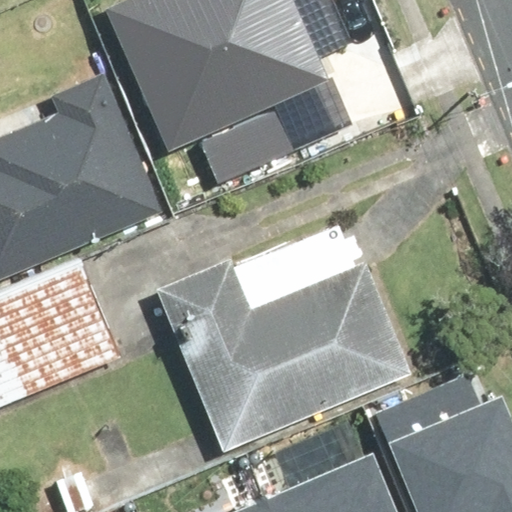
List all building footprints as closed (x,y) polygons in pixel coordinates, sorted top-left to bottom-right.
[(298,0),(119,0),(175,144),(205,133),(221,172),(287,146),(267,94),(326,71),(298,0)] [(0,255),(152,198),(99,62),(49,81),(58,103),(0,124),(0,255)] [(338,220),(149,302),(219,462),(408,380),(338,220)] [(0,409),(116,364),(73,254),(0,282),(0,409)] [(386,429),(422,511),(511,511),(511,433),(489,383),(386,429)] [(248,511),(397,511),(376,459),(248,511)]
